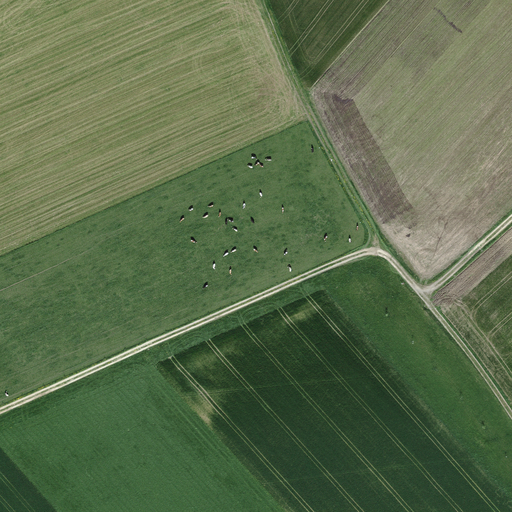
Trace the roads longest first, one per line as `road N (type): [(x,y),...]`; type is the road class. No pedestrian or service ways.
road 1 (track): [(511,417),(379,245),(0,412)]
road 2 (track): [(379,245),(259,0)]
road 3 (track): [(511,218),(423,299)]
